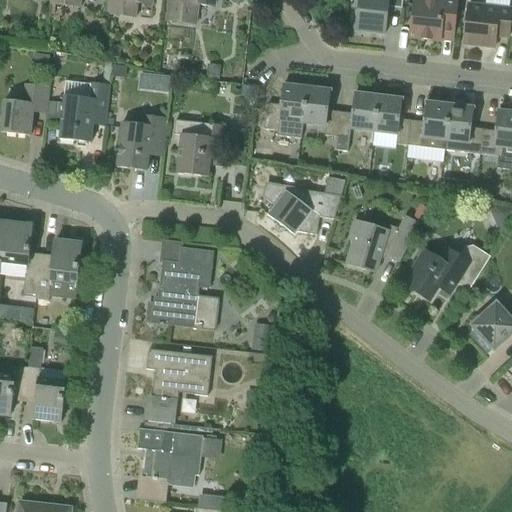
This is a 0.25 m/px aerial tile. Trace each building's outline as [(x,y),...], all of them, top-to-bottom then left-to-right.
[(50,0),(50,7),(81,10),(81,0),(50,0)] [(153,8),(153,0),(109,0),(108,17),(137,21),(138,6),(153,8)] [(214,8),(215,0),(167,0),(165,22),(196,25),(198,7),(214,8)] [(385,36),(388,9),(402,10),(402,0),(359,0),(356,33),(385,36)] [(442,0),(443,2),(419,0),(414,0),(410,39),(440,43),(440,41),(454,43),(458,0),(442,0)] [(508,39),(511,19),(511,9),(469,4),(464,45),(495,49),(496,38),(508,39)] [(121,59),(122,48),(110,47),(109,58),(121,59)] [(221,81),(222,67),(208,66),(207,80),(221,81)] [(125,80),(126,69),(113,68),(112,79),(125,80)] [(31,138),(33,118),(33,114),(47,116),(51,89),(25,86),(22,104),(5,102),(1,134),(31,138)] [(91,145),(93,126),(94,122),(107,123),(111,88),(91,86),(89,100),(64,97),(59,141),(91,145)] [(254,100),(255,89),(244,87),(242,99),(244,99),(254,100)] [(303,126),(307,90),(283,87),(281,107),(268,105),(265,131),(277,132),(277,138),(301,141),(303,126)] [(340,114),(328,113),(331,93),(307,90),(303,126),(326,129),(325,138),(336,139),(338,139),(340,114)] [(355,96),(352,115),(340,114),(338,139),(336,139),(335,152),(348,154),(350,132),(374,135),(378,98),(355,96)] [(412,123),(400,121),(402,101),(378,98),(374,135),(397,137),(396,146),(408,148),(409,148),(412,123)] [(426,104),(424,124),(412,123),(409,148),(408,148),(407,160),(443,164),(444,152),(445,153),(450,107),(426,104)] [(483,131),(471,130),(474,110),(450,107),(445,153),(481,156),(483,131)] [(62,111),(49,109),(48,123),(60,125),(62,111)] [(511,114),(497,113),(495,133),(483,131),(481,156),(502,159),(502,151),(511,152),(511,114)] [(147,172),(149,153),(149,150),(163,152),(167,120),(139,117),(138,126),(121,124),(119,148),(117,169),(147,172)] [(179,150),(179,156),(176,176),(208,179),(211,161),(223,162),(228,128),(176,122),(174,136),(180,137),(178,150),(179,150)] [(474,197),(476,184),(468,183),(466,198),(474,200),(474,197)] [(269,203),(274,207),(267,217),(295,237),(298,234),(317,237),(320,219),(334,222),(341,199),(295,191),(295,189),(280,187),(269,203)] [(487,201),(488,194),(485,189),(477,188),(475,200),(487,201)] [(347,243),(353,245),(347,266),(375,275),(380,261),(386,258),(399,264),(426,210),(420,207),(413,221),(405,218),(399,230),(390,227),(388,234),(354,222),(347,243)] [(41,262),(28,261),(32,228),(6,225),(1,265),(2,265),(1,277),(25,279),(23,300),(31,301),(32,297),(37,297),(41,262)] [(55,242),(53,264),(41,262),(37,297),(36,301),(49,303),(49,298),(75,301),(81,245),(55,242)] [(430,304),(439,290),(451,297),(458,286),(469,293),(490,258),(473,247),(465,249),(460,258),(447,250),(440,261),(423,251),(411,273),(414,275),(406,289),(430,304)] [(209,290),(211,274),(213,254),(181,251),(179,266),(163,264),(160,292),(164,292),(163,301),(155,300),(152,325),(159,326),(159,327),(165,327),(165,326),(215,333),(219,301),(197,298),(199,289),(209,290)] [(494,352),(509,338),(511,336),(511,316),(507,315),(498,304),(472,327),(476,332),(471,337),(487,355),(492,350),(494,352)] [(35,311),(20,309),(19,323),(33,325),(35,311)] [(253,325),(250,350),(270,352),(273,327),(253,325)] [(54,346),(66,347),(67,335),(55,334),(54,346)] [(477,372),(487,381),(507,358),(497,349),(477,372)] [(155,400),(175,402),(177,402),(178,394),(195,396),(195,397),(208,399),(212,356),(201,355),(201,358),(149,352),(146,371),(155,373),(154,383),(157,384),(155,400)] [(249,363),(265,365),(266,363),(274,363),(275,358),(249,355),(249,363)] [(27,370),(15,369),(14,377),(0,375),(0,417),(10,418),(12,397),(24,398),(27,370)] [(61,424),(66,375),(27,370),(24,398),(37,400),(34,421),(61,424)] [(262,431),(270,431),(274,375),(266,375),(264,395),(264,410),(262,431)] [(264,410),(264,395),(246,394),(245,409),(264,410)] [(199,478),(201,459),(203,438),(140,431),(137,451),(146,452),(144,476),(147,476),(146,479),(168,482),(168,489),(184,491),(185,477),(199,478)] [(257,438),(244,450),(255,463),(269,451),(257,438)] [(223,460),(224,441),(209,440),(208,459),(223,460)] [(247,496),(245,501),(243,511),(265,511),(266,496),(253,495),(247,496)] [(218,511),(221,511),(223,499),(199,496),(197,510),(218,511)]
